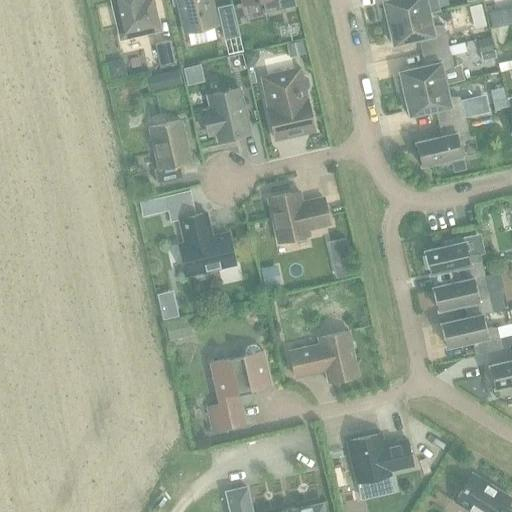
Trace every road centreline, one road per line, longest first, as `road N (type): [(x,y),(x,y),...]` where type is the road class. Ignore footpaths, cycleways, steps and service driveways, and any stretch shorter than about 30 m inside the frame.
road 1 (residential): [(427,382),(390,236),(401,204)]
road 2 (residential): [(222,179),(373,145)]
road 3 (residential): [(340,0),(373,145)]
road 4 (residential): [(283,408),(311,412),(427,382)]
